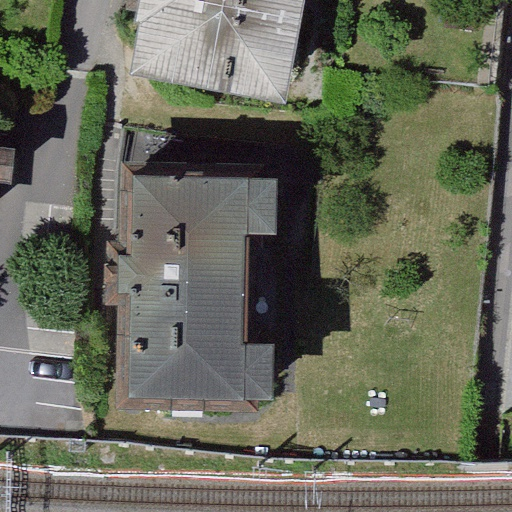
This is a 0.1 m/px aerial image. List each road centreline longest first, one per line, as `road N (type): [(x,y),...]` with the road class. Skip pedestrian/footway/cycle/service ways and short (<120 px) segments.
road 1 (residential): [(511,208),(483,511)]
road 2 (residential): [(95,0),(49,186)]
